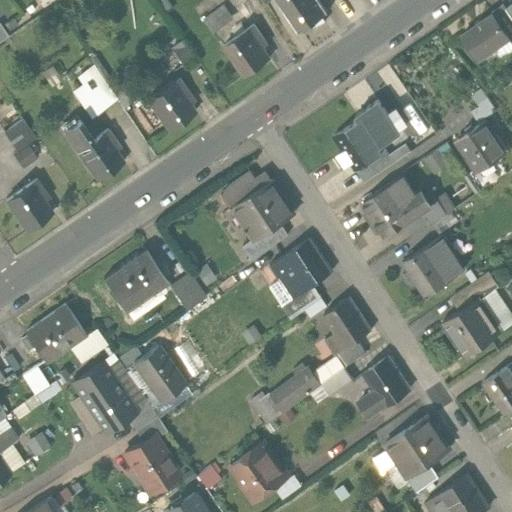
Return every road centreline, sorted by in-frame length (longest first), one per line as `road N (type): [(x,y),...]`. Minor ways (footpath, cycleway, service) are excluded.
road 1 (residential): [(511,501),(254,116)]
road 2 (secondary): [(254,116),(11,284)]
road 3 (secondary): [(427,0),(254,116)]
